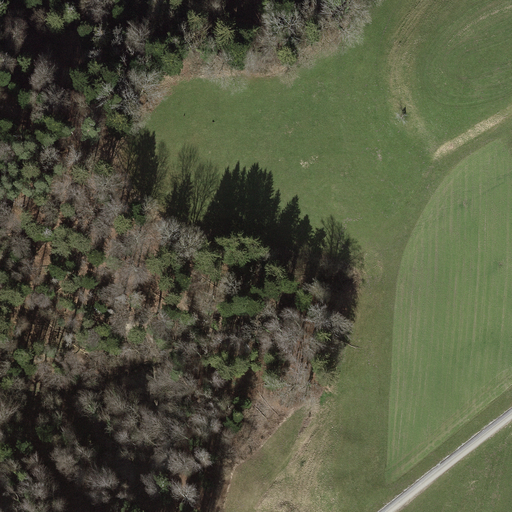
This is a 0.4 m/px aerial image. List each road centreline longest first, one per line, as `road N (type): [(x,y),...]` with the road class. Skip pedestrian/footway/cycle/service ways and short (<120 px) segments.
road 1 (track): [(462,455),(441,440),(457,290),(452,184),(458,151),(511,120)]
road 2 (unclassified): [(511,417),(391,511)]
